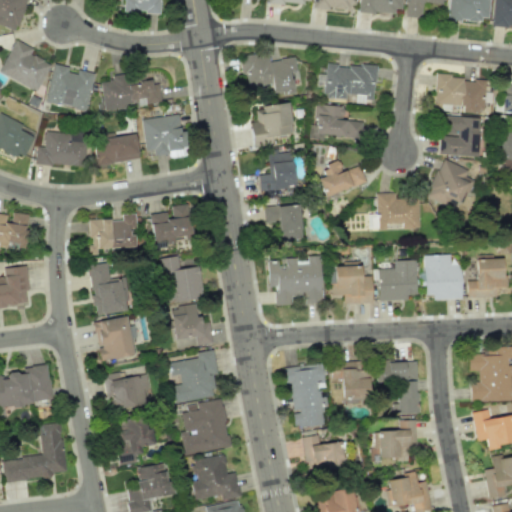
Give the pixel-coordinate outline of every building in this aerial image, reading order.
[(0,0),(0,25),(14,31),(25,0),(0,0)] [(121,0),(122,12),(154,13),(154,0),(121,0)] [(311,0),(311,6),(353,10),(354,0),(311,0)] [(399,13),(400,0),(357,0),(357,10),(399,13)] [(441,3),(441,0),(404,0),(404,16),(420,17),(420,2),(441,3)] [(486,21),(487,0),(447,0),(446,18),(486,21)] [(0,74),(35,91),(48,64),(28,54),(31,48),(13,39),(0,66),(0,74)] [(269,84),(271,95),(292,92),(289,72),(294,71),(292,57),(267,61),(266,52),(237,57),(240,74),(243,73),(245,87),(269,84)] [(374,68),(324,62),(323,74),(317,74),(316,87),(323,87),(322,97),(342,99),(342,94),(371,98),(374,68)] [(91,73),(75,69),(75,70),(51,65),(43,102),(84,110),(91,73)] [(159,103),(155,75),(108,81),(98,82),(102,110),(159,103)] [(484,79),(434,75),(432,103),(460,106),(460,112),(481,113),(484,79)] [(268,135),(290,132),(286,103),(253,107),(255,121),(248,122),(251,145),(269,143),(268,135)] [(341,106),(314,104),(312,134),(359,137),(360,121),(340,120),(341,106)] [(139,118),(143,150),(152,149),(152,155),(166,154),(167,157),(185,156),(182,130),(178,131),(177,114),(139,118)] [(436,154),(475,156),(477,117),(441,115),(440,135),(437,134),(436,154)] [(0,149),(22,159),(34,130),(0,116),(0,149)] [(81,168),(85,134),(43,130),(41,146),(34,145),(32,162),(81,168)] [(136,159),(132,133),(89,140),(93,165),(136,159)] [(267,174),(256,175),(257,190),(291,188),(289,150),(265,151),(267,174)] [(424,196),(446,206),(449,200),(456,203),(461,191),(465,193),(470,179),(463,176),(465,169),(440,158),(424,196)] [(363,181),(357,165),(339,171),(336,161),(319,167),(322,175),(315,178),(322,196),(363,181)] [(416,228),(415,197),(393,198),(393,192),(374,193),(375,229),(388,229),(388,223),(399,222),(399,228),(416,228)] [(263,224),(275,222),(277,241),(300,238),(295,203),(261,207),(263,224)] [(189,235),(185,204),(167,206),(167,211),(148,214),(151,247),(173,244),(172,237),(189,235)] [(0,247),(22,249),(26,214),(10,212),(9,222),(4,222),(4,214),(0,213),(0,247)] [(131,247),(130,227),(133,227),(133,214),(119,214),(119,220),(109,220),(109,218),(87,219),(88,245),(86,245),(86,254),(95,254),(95,248),(131,247)] [(458,264),(447,265),(447,254),(421,255),(422,299),(459,297),(458,264)] [(157,258),(162,303),(201,298),(196,266),(176,268),(175,255),(157,258)] [(320,302),(317,255),(305,256),(305,262),(295,263),(294,257),(283,258),(284,266),(277,267),(276,260),(265,260),(266,287),(273,286),(273,305),(289,304),(289,296),(304,295),(304,303),(320,302)] [(464,297),(493,296),(493,287),(504,286),(504,275),(500,275),(500,257),(473,257),(473,280),(464,280),(464,297)] [(376,300),(405,299),(405,295),(414,294),(413,259),(391,260),(391,268),(370,269),(371,279),(375,279),(376,300)] [(370,303),(369,275),(358,275),(358,260),(339,261),(339,265),(330,266),(331,295),(340,295),(341,304),(370,303)] [(123,310),(118,278),(107,279),(104,262),(85,265),(92,315),(123,310)] [(2,277),(0,276),(0,305),(24,304),(23,291),(26,291),(24,265),(1,267),(2,277)] [(166,308),(172,340),(193,337),(194,345),(210,342),(206,321),(196,322),(193,303),(166,308)] [(97,360),(131,355),(128,338),(133,338),(132,326),(125,327),(124,316),(91,321),(97,360)] [(468,401),(511,399),(511,387),(508,387),(507,376),(511,375),(511,364),(509,364),(508,346),(484,347),(485,353),(466,354),(466,371),(476,371),(476,383),(468,384),(468,401)] [(172,402),(213,396),(209,374),(214,374),(211,349),(193,351),(194,358),(166,362),(168,376),(176,374),(178,384),(169,385),(172,402)] [(366,370),(354,370),(353,361),(338,361),(339,402),(367,401),(366,370)] [(373,381),(415,380),(414,361),(372,362),(373,381)] [(283,367),(289,412),(290,412),(292,427),(323,423),(320,396),(317,396),(315,384),(322,383),(320,363),(283,367)] [(0,374),(0,406),(49,401),(45,364),(20,367),(21,371),(2,373),(2,374),(0,374)] [(108,409),(143,404),(141,389),(146,388),(143,371),(103,377),(108,409)] [(414,381),(397,381),(397,392),(391,392),(392,413),(415,412),(414,381)] [(177,407),(181,431),(177,432),(181,454),(227,446),(219,399),(177,407)] [(469,412),(474,440),(483,439),(485,450),(497,448),(496,444),(511,441),(511,438),(508,414),(487,418),(485,409),(469,412)] [(120,464),(133,462),(132,454),(138,453),(137,446),(151,444),(146,416),(113,421),(120,464)] [(396,430),(375,431),(375,459),(405,458),(405,447),(414,447),(413,419),(395,420),(396,430)] [(36,424),(39,455),(0,459),(0,465),(2,481),(63,474),(57,422),(36,424)] [(316,443),(316,435),(300,436),(302,467),(340,465),(339,441),(316,443)] [(191,499),(218,494),(218,499),(237,496),(233,472),(224,473),(221,454),(188,460),(192,480),(188,481),(191,499)] [(502,495),(501,485),(511,483),(511,455),(499,457),(498,454),(487,456),(489,468),(481,469),(485,498),(502,495)] [(126,511),(141,511),(148,511),(146,498),(168,494),(163,462),(132,467),(136,487),(123,489),(126,511)] [(423,481),(413,482),(412,473),(384,478),(388,507),(410,503),(411,511),(413,511),(428,509),(423,481)] [(315,511),(353,511),(349,489),(313,496),(315,511)] [(202,506),(203,511),(239,511),(237,500),(202,506)] [(511,511),(511,510),(506,511),(505,502),(491,505),(492,511),(511,511)]
